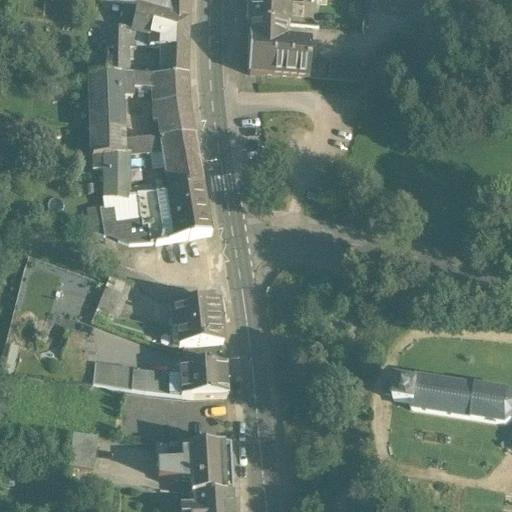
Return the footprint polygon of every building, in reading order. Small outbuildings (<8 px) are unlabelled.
[(119,0),(79,0),(80,2),(116,9),(119,0)] [(188,0),(119,0),(116,9),(134,14),(134,13),(187,26),(188,0)] [(248,0),(248,13),(287,15),(287,0),(248,0)] [(429,0),(407,0),(406,36),(428,37),(429,0)] [(187,26),(134,13),(134,14),(129,38),(148,42),(148,54),(160,54),(159,82),(185,81),(187,26)] [(287,15),(248,13),(247,25),(286,27),(287,15)] [(286,27),(247,25),(247,77),(308,81),(310,42),(286,41),(286,27)] [(126,36),(104,36),(104,53),(126,53),(126,36)] [(383,60),(329,57),(328,82),(381,85),(383,60)] [(126,66),(104,66),(104,82),(118,81),(126,81),(126,66)] [(104,82),(87,82),(89,139),(121,138),(119,104),(118,81),(104,82)] [(149,82),(126,81),(118,81),(119,104),(130,104),(130,95),(150,95),(149,82)] [(185,81),(159,82),(149,82),(150,95),(151,129),(156,128),(158,144),(192,140),(187,109),(185,81)] [(121,138),(89,139),(90,164),(122,162),(121,148),(121,138)] [(192,140),(158,144),(161,158),(167,196),(173,195),(201,189),(192,140)] [(158,144),(121,148),(122,162),(126,161),(161,158),(158,144)] [(122,162),(90,164),(90,178),(102,178),(108,177),(108,190),(126,190),(126,161),(122,162)] [(126,190),(108,190),(108,177),(102,178),(102,207),(126,208),(126,190)] [(201,189),(173,195),(174,198),(154,200),(158,231),(161,248),(209,238),(201,189)] [(154,200),(133,202),(137,225),(138,225),(140,234),(158,231),(154,200)] [(137,225),(114,229),(112,215),(98,217),(102,243),(114,241),(116,249),(127,253),(146,251),(161,248),(158,231),(140,234),(138,225),(137,225)] [(129,292),(108,284),(95,317),(116,326),(129,292)] [(217,307),(169,312),(171,336),(175,336),(177,354),(221,350),(217,307)] [(182,384),(131,380),(128,399),(185,405),(225,403),(223,371),(181,373),(182,384)] [(131,377),(94,373),(91,394),(128,399),(131,380),(131,377)] [(511,402),(510,401),(417,389),(416,395),(398,393),(398,399),(388,398),(387,408),(396,409),(396,415),(413,418),(412,424),(506,435),(511,429),(511,402)] [(95,445),(70,441),(66,474),(91,477),(95,445)] [(227,451),(167,455),(155,453),(157,485),(189,489),(190,496),(190,501),(191,501),(230,499),(227,451)] [(230,511),(230,499),(191,501),(192,511),(230,511)]
